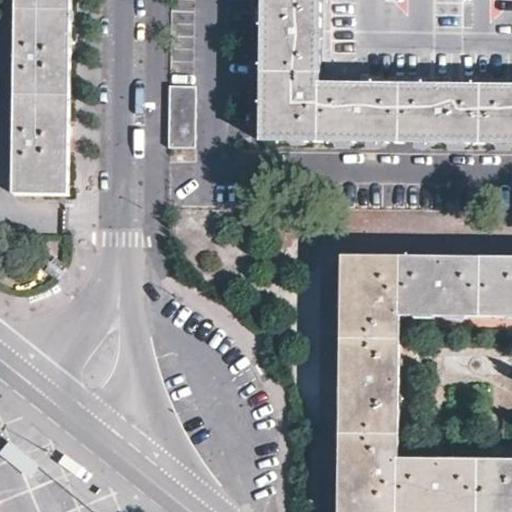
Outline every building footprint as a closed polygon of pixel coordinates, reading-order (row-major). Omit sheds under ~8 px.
[(71,0),(18,0),(16,195),(70,196),(70,151),(71,74),(71,0)] [(511,89),(473,90),(408,89),(339,88),(321,88),(321,0),(265,0),(264,142),(511,143),(511,89)] [(170,88),(168,149),(194,149),(196,88),(170,88)] [(511,511),(511,261),(440,261),(346,260),(345,297),(345,383),(344,481),(343,511),(511,511)] [(12,444),(3,453),(22,473),(31,465),(12,444)]
